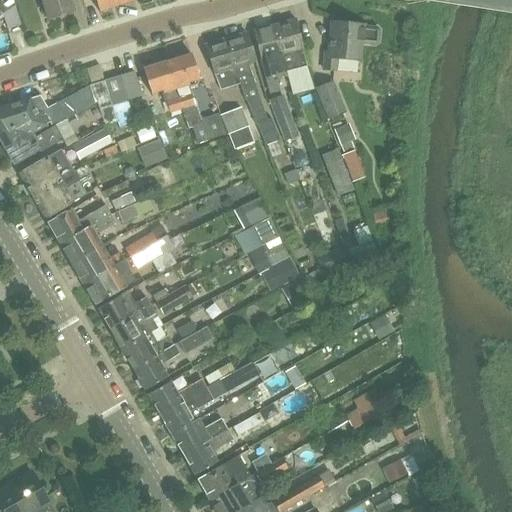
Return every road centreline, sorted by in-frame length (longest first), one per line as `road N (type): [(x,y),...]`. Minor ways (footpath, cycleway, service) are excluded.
road 1 (tertiary): [(0,75),(239,0)]
road 2 (tertiary): [(93,382),(0,227)]
road 3 (tertiary): [(168,511),(93,382)]
